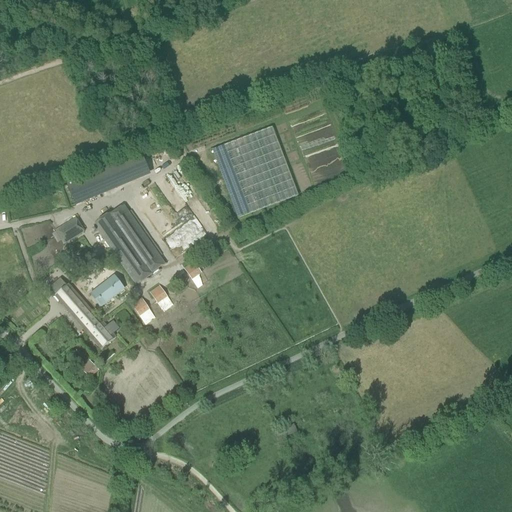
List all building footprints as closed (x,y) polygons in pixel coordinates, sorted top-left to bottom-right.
[(223,146),(249,214),(298,196),(272,128),(223,146)] [(156,183),(182,223),(202,210),(197,201),(192,205),(189,200),(193,197),(190,192),(183,197),(176,186),(173,188),(166,176),(156,183)] [(93,225),(110,249),(136,286),(152,275),(152,274),(164,265),(123,206),(110,215),(109,214),(93,225)] [(55,231),(63,245),(84,232),(75,219),(55,231)] [(190,279),(201,272),(193,262),(183,269),(190,279)] [(110,277),(92,292),(102,305),(120,289),(110,277)] [(60,279),(49,289),(55,296),(54,297),(72,316),(101,351),(116,338),(113,335),(114,333),(119,329),(112,322),(108,326),(106,327),(102,322),(101,323),(95,316),(68,285),(66,286),(60,279)] [(149,294),(156,303),(166,296),(159,287),(149,294)] [(131,306),(138,316),(148,309),(141,299),(131,306)] [(116,317),(122,324),(130,319),(124,311),(116,317)] [(80,369),(88,377),(88,378),(97,370),(89,361),(80,369)] [(9,375),(13,371),(9,367),(4,371),(9,375)]
